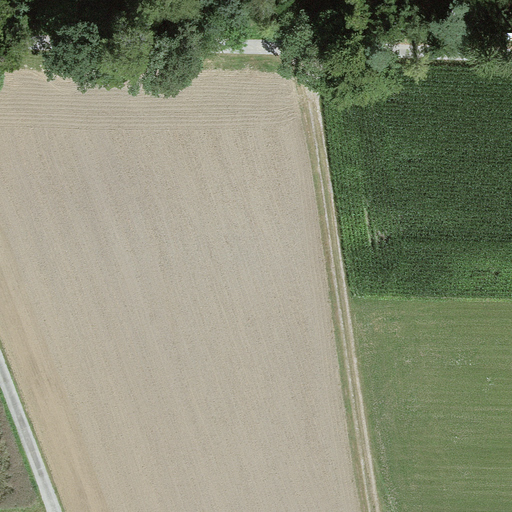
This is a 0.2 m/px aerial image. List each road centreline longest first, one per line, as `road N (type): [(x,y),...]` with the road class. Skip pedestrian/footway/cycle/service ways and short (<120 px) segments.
road 1 (unclassified): [(511,56),(0,37)]
road 2 (track): [(301,46),(372,511)]
road 3 (track): [(0,373),(55,511)]
